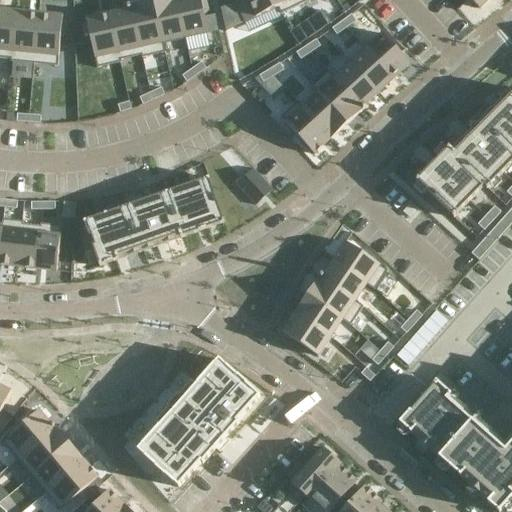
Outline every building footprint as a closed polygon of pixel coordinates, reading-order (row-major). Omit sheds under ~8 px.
[(176,0),(161,0),(153,2),(165,53),(166,53),(164,44),(185,39),(176,0)] [(176,0),(185,39),(208,34),(204,15),(209,11),(205,0),(176,0)] [(233,0),(245,23),(278,8),(281,15),(282,14),(275,0),(233,0)] [(275,0),(282,14),(312,0),(275,0)] [(470,0),(479,9),(488,0),(470,0)] [(153,2),(131,7),(143,58),(165,53),(153,2)] [(128,10),(109,14),(120,63),(122,63),(121,61),(141,56),(142,58),(143,58),(131,7),(128,8),(128,10)] [(0,58),(11,60),(10,62),(12,62),(16,12),(0,10),(0,58)] [(16,12),(12,62),(34,64),(39,14),(16,12)] [(39,14),(34,64),(58,67),(61,38),(66,36),(67,24),(62,21),(63,17),(39,14)] [(87,23),(83,27),(85,39),(91,41),(97,68),(120,63),(109,14),(86,19),(87,23)] [(351,15),(342,22),(346,28),(356,21),(351,15)] [(342,22),(332,29),(337,35),(346,28),(342,22)] [(382,34),(366,49),(393,80),(410,64),(382,34)] [(316,40),(306,47),(311,53),(320,47),(316,40)] [(306,47),(296,53),(301,60),(311,53),(306,47)] [(366,49),(350,64),(377,94),(393,80),(366,49)] [(202,62),(192,69),(197,76),(206,69),(202,62)] [(280,64),(270,70),(274,76),(284,70),(280,64)] [(328,71),(327,72),(364,110),(366,108),(364,106),(377,94),(350,64),(335,78),(328,71)] [(192,69),(182,76),(187,83),(197,76),(192,69)] [(270,70),(260,76),(264,83),(274,76),(270,70)] [(327,72),(312,86),(347,125),(364,110),(327,72)] [(298,102),(297,103),(330,141),(347,125),(312,86),(311,87),(317,94),(303,107),(298,102)] [(162,88),(151,93),(154,100),(165,95),(162,88)] [(511,90),(483,120),(511,148),(511,90)] [(151,93),(140,98),(143,105),(154,100),(151,93)] [(129,102),(118,106),(120,113),(132,109),(129,102)] [(297,103),(280,118),(314,155),(330,141),(297,103)] [(17,114),(17,122),(29,123),(29,115),(17,114)] [(29,115),(29,123),(40,124),(41,116),(29,115)] [(449,148),(448,149),(488,189),(511,164),(511,148),(483,120),(452,151),(449,148)] [(418,179),(416,181),(418,183),(452,216),(452,217),(454,218),(456,216),(484,187),(487,190),(488,189),(448,149),(447,150),(418,180),(418,179)] [(273,191),(253,169),(246,177),(237,185),(256,206),(265,198),(273,191)] [(209,179),(168,193),(183,238),(225,223),(209,179)] [(168,193),(126,208),(142,252),(183,238),(168,193)] [(6,200),(5,208),(17,209),(18,202),(6,200)] [(43,203),(31,203),(31,212),(43,212),(43,203)] [(55,203),(43,203),(43,212),(55,212),(55,203)] [(495,207),(486,216),(493,222),(501,213),(495,207)] [(126,208),(84,222),(100,267),(142,252),(126,208)] [(511,213),(510,211),(503,218),(511,225),(511,223),(511,213)] [(486,216),(478,225),(484,231),(493,222),(486,216)] [(503,218),(497,226),(505,232),(511,225),(503,218)] [(4,220),(0,251),(0,265),(1,266),(10,267),(18,267),(23,222),(4,220)] [(23,222),(18,267),(25,268),(25,269),(34,270),(34,269),(37,270),(42,224),(41,224),(40,227),(23,225),(24,222),(23,222)] [(42,224),(37,270),(57,272),(59,256),(60,256),(60,252),(59,252),(62,226),(42,224)] [(497,226),(491,233),(498,239),(505,232),(497,226)] [(491,233),(484,240),(492,246),(498,239),(491,233)] [(484,240),(478,247),(486,253),(492,246),(484,240)] [(346,243),(333,261),(375,290),(388,271),(346,243)] [(478,247),(471,254),(479,261),(486,253),(478,247)] [(321,275),(319,278),(363,308),(364,307),(356,301),(367,285),(374,291),(375,290),(333,261),(323,276),(321,275)] [(319,278),(307,296),(351,326),(363,308),(319,278)] [(307,296),(294,315),(331,338),(342,321),(350,326),(351,326),(307,296)] [(417,311),(409,320),(414,325),(422,316),(417,311)] [(294,315),(282,332),(318,357),(331,338),(294,315)] [(409,320),(401,329),(406,334),(414,325),(409,320)] [(388,343),(380,352),(386,357),(394,348),(388,343)] [(380,352),(372,361),(378,366),(386,357),(380,352)] [(159,425),(137,450),(178,487),(201,462),(203,463),(239,422),(237,421),(260,396),(218,359),(196,383),(191,378),(178,393),(176,391),(164,404),(166,406),(153,420),(159,425)] [(366,368),(361,374),(370,382),(375,376),(371,373),(366,368)] [(436,381),(399,423),(488,502),(487,503),(498,511),(500,511),(511,498),(511,442),(509,446),(505,450),(454,405),(458,400),(457,399),(436,381)] [(0,386),(0,413),(11,392),(0,386)] [(39,411),(2,442),(17,460),(56,427),(53,424),(51,425),(39,411)] [(56,427),(17,460),(24,467),(31,476),(70,443),(56,427)] [(70,443),(31,476),(45,492),(84,459),(70,443)] [(323,448),(291,484),(308,499),(302,506),(341,464),(323,448)] [(84,459),(45,492),(60,510),(98,477),(84,459)] [(341,464),(302,506),(308,511),(329,511),(357,482),(340,467),(342,465),(341,464)] [(365,487),(341,511),(370,511),(381,501),(365,487)] [(109,490),(87,511),(119,511),(125,506),(109,490)] [(263,501),(258,507),(262,511),(269,511),(272,510),(263,501)] [(381,501),(370,511),(387,511),(379,504),(382,502),(381,501)]
